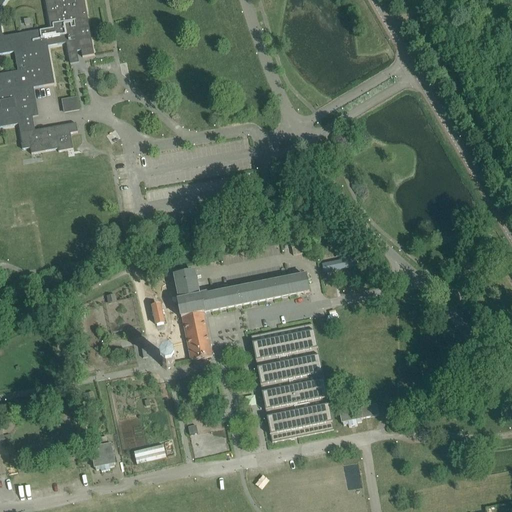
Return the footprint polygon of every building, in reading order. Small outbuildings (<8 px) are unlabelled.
[(0,0),(0,128),(19,125),(22,143),(22,145),(23,151),(30,149),(31,155),(39,153),(41,153),(58,150),(59,153),(73,150),(71,136),(71,135),(78,133),(76,124),(35,132),(33,118),(33,117),(30,118),(29,112),(32,112),(29,97),(25,98),(24,91),(34,89),(54,85),(55,85),(48,47),(66,44),(68,54),(77,52),(81,51),(82,58),(94,56),(91,39),(84,0),(45,0),(50,29),(45,30),(40,31),(17,35),(5,37),(2,36),(0,22),(0,10),(6,0),(0,0)] [(64,113),(79,110),(77,99),(62,101),(64,113)] [(356,257),(322,264),(324,274),(358,266),(356,257)] [(212,358),(203,314),(310,293),(306,277),(208,296),(207,294),(202,295),(202,298),(200,298),(195,273),(175,277),(180,302),(178,302),(181,319),(183,318),(192,362),(212,358)] [(153,313),(151,313),(151,314),(154,314),(154,315),(152,316),(152,317),(154,316),(155,316),(156,321),(157,326),(164,325),(164,324),(164,323),(163,319),(162,315),(163,314),(165,314),(164,313),(162,314),(162,312),(164,312),(164,311),(162,311),(161,311),(160,306),(153,308),(154,312),(153,313)] [(333,424),(315,333),(314,333),(313,325),(251,338),(253,345),(252,345),(257,370),(271,436),(272,444),(334,431),(333,424)] [(176,365),(175,363),(175,359),(170,356),(164,357),(161,362),(162,367),(167,371),(168,370),(168,369),(171,369),(171,370),(172,369),(176,365)] [(378,416),(376,406),(372,407),(371,400),(358,403),(359,410),(340,414),(342,424),(343,424),(344,427),(348,426),(349,428),(357,426),(357,424),(362,423),(361,420),(362,420),(362,419),(378,416)] [(114,465),(115,465),(111,445),(94,448),(90,449),(92,459),(93,459),(94,469),(96,469),(96,471),(101,470),(102,473),(110,471),(110,469),(115,468),(114,465)] [(131,453),(134,466),(164,460),(161,446),(131,453)]
